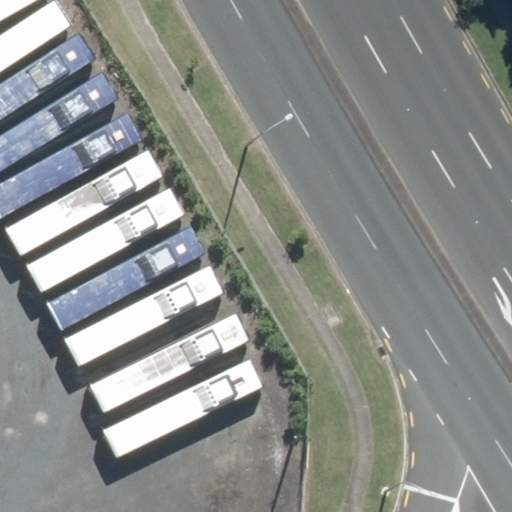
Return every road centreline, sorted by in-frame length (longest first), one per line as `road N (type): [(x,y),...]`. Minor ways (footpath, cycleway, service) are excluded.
road 1 (secondary): [(417,511),(425,421),(407,341),(362,234)]
road 2 (secondary): [(362,234),(226,0)]
road 3 (secondary): [(511,449),(362,234)]
road 4 (secondary): [(389,0),(511,190)]
